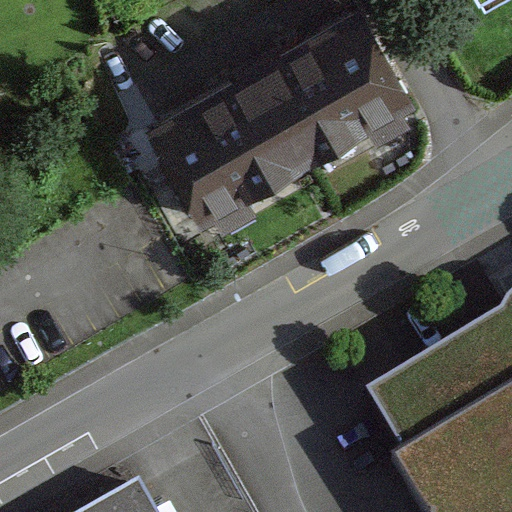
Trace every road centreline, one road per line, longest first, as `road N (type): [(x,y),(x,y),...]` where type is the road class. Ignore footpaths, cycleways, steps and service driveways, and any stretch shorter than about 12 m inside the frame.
road 1 (residential): [(483,189),(0,474)]
road 2 (residential): [(381,0),(483,189)]
